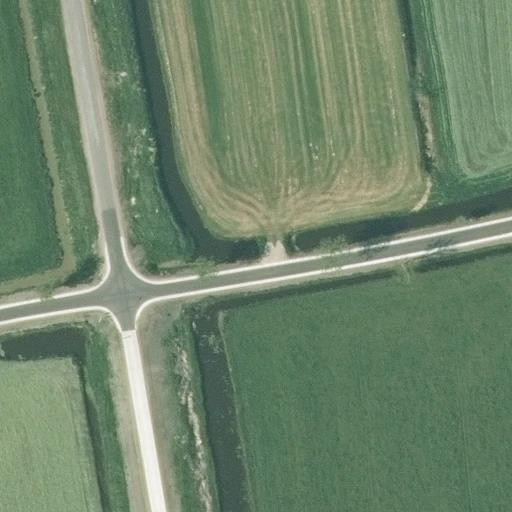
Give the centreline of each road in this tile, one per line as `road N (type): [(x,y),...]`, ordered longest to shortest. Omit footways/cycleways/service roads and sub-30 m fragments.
road 1 (unclassified): [(122,300),(511,229)]
road 2 (unclassified): [(122,300),(71,0)]
road 3 (unclassified): [(156,511),(122,300)]
road 4 (unclassified): [(0,325),(122,300)]
